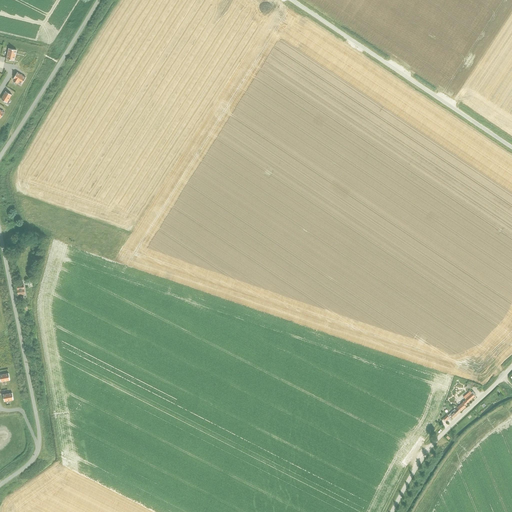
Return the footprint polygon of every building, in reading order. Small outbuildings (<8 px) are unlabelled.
[(14,60),(16,50),(9,48),(8,52),(6,59),(8,59),(14,60)] [(25,77),(17,72),(13,78),(14,79),(13,80),(18,82),(18,81),(22,83),(25,77)] [(12,94),(6,91),(3,95),(1,99),(7,102),(12,94)] [(17,295),(24,294),(23,284),(15,285),(17,295)] [(10,380),(9,373),(0,374),(0,377),(1,381),(8,380),(10,380)] [(464,405),(474,396),(470,391),(468,393),(469,395),(465,398),(466,399),(462,402),(464,405)] [(13,399),(12,392),(3,394),(4,401),(8,400),(13,399)] [(454,410),(451,412),(448,415),(450,417),(451,415),(454,417),(466,406),(464,405),(462,402),(457,408),(457,409),(455,411),(454,410)]
